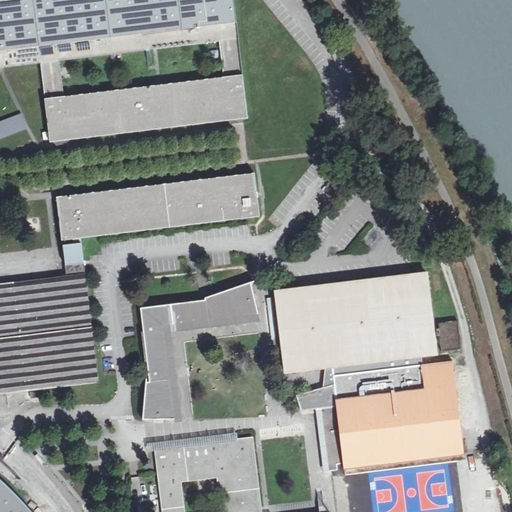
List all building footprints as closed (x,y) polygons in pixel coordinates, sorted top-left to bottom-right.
[(243,119),(248,118),(233,0),(0,0),(0,68),(41,63),(51,142),(230,120),(243,119)] [(20,115),(0,122),(0,136),(25,127),(20,115)] [(0,283),(0,394),(99,382),(81,238),(260,216),(255,173),(58,196),(64,251),(58,251),(61,276),(0,283)] [(286,288),(277,289),(286,371),(293,370),(336,365),(336,375),(315,378),(315,380),(316,383),(337,380),(337,382),(298,393),(303,408),(318,407),(326,469),(339,467),(338,462),(345,461),(346,465),(463,452),(452,359),(420,363),(418,354),(436,352),(426,271),(415,273),(286,288)] [(144,419),(175,419),(164,329),(159,330),(159,326),(253,315),(258,314),(251,282),(210,296),(211,302),(202,303),(202,301),(141,308),(150,382),(147,382),(144,419)] [(172,332),(254,322),(253,315),(159,326),(159,330),(164,329),(175,419),(182,418),(172,332)] [(458,318),(438,321),(442,349),(461,347),(458,318)] [(148,444),(149,452),(156,451),(163,511),(327,511),(324,507),(322,491),(317,492),(319,511),(261,511),(252,439),(238,440),(237,433),(148,444)] [(39,451),(35,454),(44,464),(47,462),(39,451)] [(0,511),(36,511),(21,495),(3,478),(0,475),(0,511)] [(139,489),(138,477),(131,477),(131,489),(139,489)] [(452,511),(465,494),(339,503),(339,511),(452,511)]
